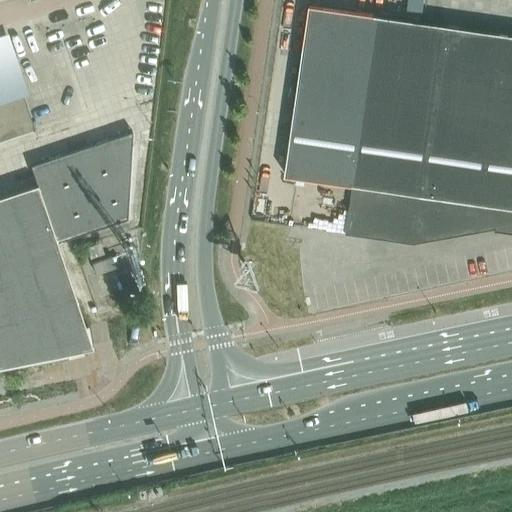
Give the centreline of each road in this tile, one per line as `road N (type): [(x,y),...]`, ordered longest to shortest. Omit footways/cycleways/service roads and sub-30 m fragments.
road 1 (secondary): [(213,0),(181,245),(197,409)]
road 2 (secondary): [(208,313),(206,204),(236,0)]
road 3 (primary): [(221,450),(511,388)]
road 4 (primary): [(0,501),(221,450)]
road 5 (primary): [(197,409),(0,454)]
road 6 (primary): [(381,370),(348,355),(263,367),(239,356),(208,313)]
road 7 (primary): [(381,370),(225,403)]
road 8 (primary): [(511,342),(381,370)]
